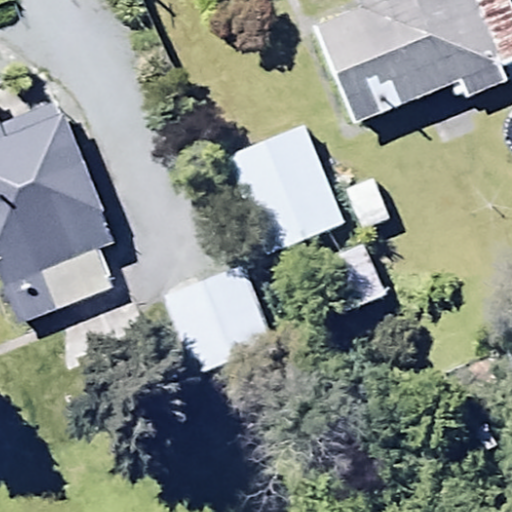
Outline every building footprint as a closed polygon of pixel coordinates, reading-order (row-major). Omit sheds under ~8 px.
[(511,67),(484,0),(391,0),(293,40),(338,150),(441,107),(448,126),(493,107),(487,94),(511,83),(511,67)] [(0,353),(102,316),(87,277),(101,271),(51,139),(41,143),(36,130),(0,143),(0,353)] [(290,148),(207,182),(248,284),(332,250),(290,148)] [(370,322),(346,270),(300,292),(325,344),(370,322)] [(230,291),(150,320),(179,402),(260,373),(230,291)] [(145,318),(42,352),(56,392),(40,397),(51,432),(169,393),(145,318)] [(82,511),(82,491),(29,493),(29,511),(82,511)]
